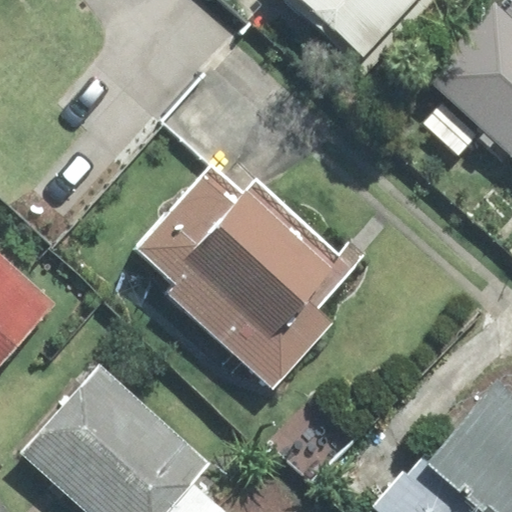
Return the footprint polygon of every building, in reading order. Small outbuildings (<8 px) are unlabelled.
[(237,0),(320,90),(418,0),(237,0)] [(511,40),(471,5),(401,84),(511,180),(511,40)] [(190,151),(103,253),(265,390),(352,287),(190,151)] [(0,358),(44,308),(0,270),(0,358)] [(361,508),(365,511),(511,511),(511,400),(484,374),(361,508)] [(233,511),(82,378),(7,462),(63,511),(233,511)]
